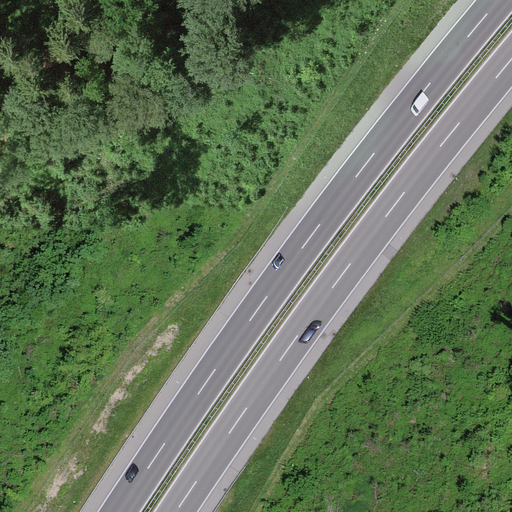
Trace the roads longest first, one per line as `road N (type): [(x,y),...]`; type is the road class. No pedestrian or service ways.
road 1 (motorway): [(498,0),(305,243),(118,511)]
road 2 (motorway): [(175,511),(343,272),(511,58)]
road 3 (track): [(511,201),(320,403)]
